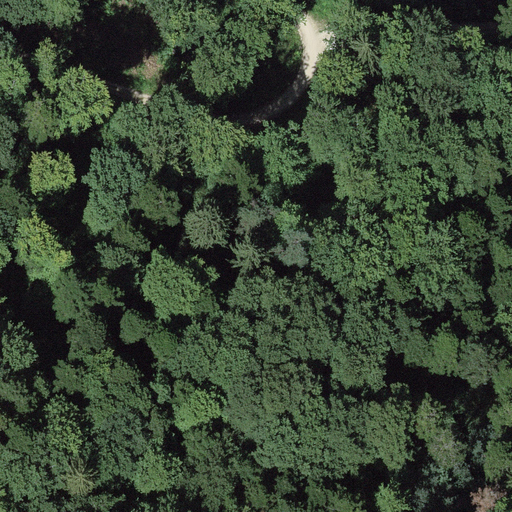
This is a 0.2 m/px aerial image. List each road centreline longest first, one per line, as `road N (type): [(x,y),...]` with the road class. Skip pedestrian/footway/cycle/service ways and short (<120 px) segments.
road 1 (track): [(323,35),(313,79),(292,105),(265,120),(234,123),(0,47)]
road 2 (track): [(511,26),(323,35)]
